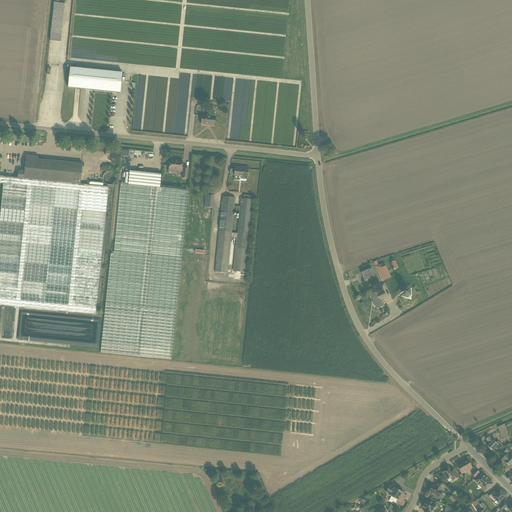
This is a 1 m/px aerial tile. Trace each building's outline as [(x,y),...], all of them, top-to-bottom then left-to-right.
[(122,73),(70,68),(68,88),(120,93),(122,73)] [(209,125),(214,126),(215,117),(202,116),(201,124),(202,125),(202,124),(209,125)] [(18,178),(0,176),(0,183),(3,183),(0,215),(0,305),(96,315),(108,187),(81,184),(83,164),(38,160),(38,157),(26,156),(24,172),(18,171),(18,178)] [(182,168),(183,162),(178,161),(178,162),(170,161),(169,169),(177,170),(176,171),(183,172),(182,178),(187,179),(188,168),(184,168),(183,168),(182,168)] [(247,179),(248,168),(243,168),(235,168),(235,170),(231,169),(230,170),(230,174),(231,175),(234,176),(241,176),(241,178),(247,179)] [(160,188),(161,180),(161,175),(130,171),(128,185),(121,184),(114,254),(111,254),(101,353),(171,360),(188,191),(160,188)] [(104,182),(106,183),(108,184),(110,184),(113,184),(114,182),(116,181),(116,178),(116,176),(115,174),(114,172),(112,171),(110,171),(108,171),(106,172),(104,174),(103,176),(103,178),(103,180),(104,182)] [(205,203),(213,203),(214,196),(205,195),(205,203)] [(231,239),(236,239),(233,271),(241,272),(246,273),(247,261),(254,200),(247,199),(247,197),(243,197),(242,199),(241,198),(240,207),(234,206),(234,203),(235,198),(223,197),(222,202),(216,264),(215,272),(228,273),(229,265),(231,239)] [(371,268),(361,273),(365,281),(375,277),(371,268)] [(403,297),(404,298),(405,299),(406,299),(407,299),(408,299),(409,299),(409,298),(410,298),(410,297),(411,297),(411,296),(411,295),(411,294),(411,293),(410,292),(409,292),(409,291),(408,291),(407,291),(406,291),(405,291),(404,292),(403,292),(403,293),(403,294),(403,295),(403,296),(403,297)] [(370,295),(376,309),(383,306),(380,299),(386,297),(383,292),(378,294),(377,292),(370,295)] [(509,435),(504,424),(498,427),(500,433),(499,434),(501,438),(509,435)] [(492,451),(495,448),(497,450),(502,448),(503,446),(498,441),(496,443),(493,440),(489,437),(486,440),(490,444),(487,446),(492,451)] [(509,453),(506,450),(501,455),(504,457),(501,460),(504,463),(505,462),(509,467),(511,463),(511,453),(510,455),(509,455),(508,454),(509,453)] [(461,474),(472,468),(468,461),(461,464),(461,463),(457,466),(461,474)] [(447,480),(450,477),(452,481),(458,477),(454,470),(451,472),(449,469),(443,473),(447,480)] [(482,474),(475,481),(478,484),(479,483),(487,490),(493,484),(482,474)] [(440,491),(444,486),(438,483),(435,488),(432,486),(428,492),(434,496),(434,497),(437,499),(442,492),(440,491)] [(392,503),(394,499),(399,490),(395,488),(394,488),(393,489),(389,486),(386,493),(390,495),(389,496),(391,497),(389,501),(392,503)] [(401,499),(404,494),(403,493),(403,492),(399,490),(394,499),(399,502),(398,504),(401,506),(404,501),(401,499)] [(500,490),(499,491),(496,494),(494,492),(489,497),(494,502),(496,500),(498,503),(505,496),(500,490)] [(432,511),(435,504),(429,501),(428,502),(425,501),(423,508),(425,509),(423,511),(430,511),(431,511),(432,511)] [(507,506),(504,502),(498,508),(501,511),(507,506)]
